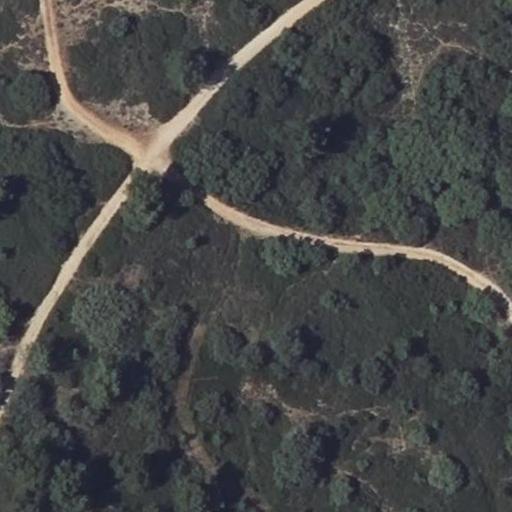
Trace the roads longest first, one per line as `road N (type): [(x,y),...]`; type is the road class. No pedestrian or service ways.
road 1 (track): [(511,303),(494,275),(423,239),(297,221),(135,158),(62,91),(34,0)]
road 2 (track): [(309,0),(135,158),(37,310),(0,385)]
